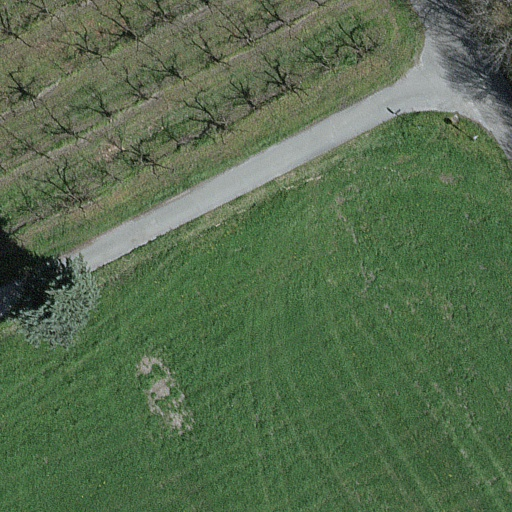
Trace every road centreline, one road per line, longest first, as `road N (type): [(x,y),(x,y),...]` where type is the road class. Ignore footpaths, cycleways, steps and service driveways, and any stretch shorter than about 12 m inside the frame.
road 1 (track): [(469,64),(0,303)]
road 2 (unclassified): [(511,129),(429,0)]
